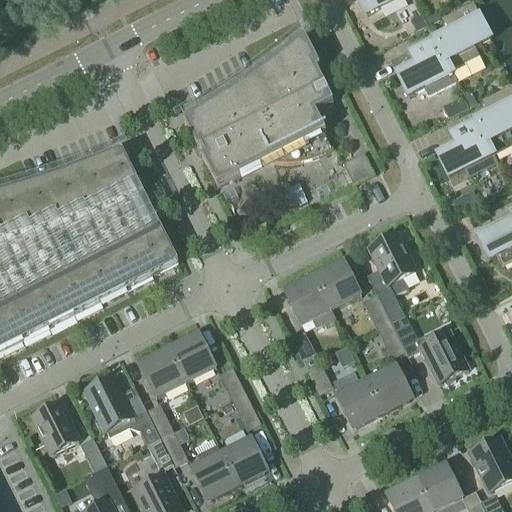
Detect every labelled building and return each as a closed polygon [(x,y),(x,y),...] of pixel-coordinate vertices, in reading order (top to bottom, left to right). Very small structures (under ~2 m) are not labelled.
[(405,0),(356,0),(367,19),(405,0)] [(474,52),(490,44),(473,9),(447,22),(454,34),(434,44),(450,74),(450,73),(478,59),(474,52)] [(328,157),(333,153),(331,154),(314,119),(316,118),(316,117),(333,108),(317,75),(320,73),(305,42),(258,78),(234,95),(209,111),(184,125),(198,155),(202,153),(204,157),(205,160),(202,162),(217,192),(253,175),(251,171),(272,161),(275,167),(273,167),(279,168),(285,168),(288,168),(294,168),(300,167),(306,166),(312,164),(315,163),(317,162),(323,159),(328,157)] [(456,86),(450,73),(450,74),(434,44),(414,54),(420,67),(396,78),(408,101),(424,93),(428,100),(456,86)] [(511,91),(488,103),(495,116),(475,125),(487,148),(487,147),(494,160),(511,150),(511,91)] [(494,160),(487,147),(487,148),(475,125),(455,136),(461,148),(437,160),(448,182),(465,174),(469,182),(497,167),(494,160)] [(138,201),(143,198),(122,157),(95,169),(68,179),(40,189),(12,197),(0,200),(0,358),(178,269),(157,226),(152,228),(138,201)] [(353,189),(373,179),(363,158),(343,169),(353,189)] [(502,230),(478,241),(489,264),(499,259),(504,270),(511,266),(511,208),(496,217),(502,230)] [(403,284),(415,278),(397,241),(369,255),(390,295),(377,302),(391,329),(405,322),(394,301),(408,294),(403,284)] [(352,283),(349,285),(341,270),(314,283),(331,316),(361,301),(352,283)] [(335,323),(331,316),(314,283),(287,297),(295,312),(292,314),(300,331),(313,325),(317,332),(335,323)] [(378,336),(391,330),(377,302),(364,308),(378,336)] [(406,322),(391,330),(404,356),(408,363),(421,356),(420,353),(420,352),(416,345),(417,345),(406,322)] [(392,363),(405,357),(391,330),(378,336),(392,363)] [(417,345),(416,345),(420,352),(420,353),(421,356),(439,390),(444,388),(446,390),(455,385),(455,382),(468,376),(449,338),(445,331),(417,345)] [(302,367),(303,367),(313,361),(315,360),(304,338),(291,345),(302,367)] [(207,356),(204,358),(196,342),(169,356),(186,389),(216,373),(207,356)] [(155,404),(186,389),(169,356),(142,369),(150,385),(147,386),(155,404)] [(308,378),(319,372),(313,361),(303,367),(308,378)] [(401,390),(405,388),(396,370),(365,386),(382,419),(409,405),(401,390)] [(319,400),(332,394),(321,371),(319,372),(308,378),(319,400)] [(233,408),(246,402),(232,374),(219,381),(233,408)] [(365,386),(359,389),(353,377),(333,387),(339,399),(335,401),(344,418),(347,417),(355,432),(382,419),(365,386)] [(143,410),(130,417),(113,383),(110,385),(106,384),(100,387),(99,390),(85,398),(104,437),(106,436),(110,443),(129,434),(140,438),(147,451),(160,445),(143,410)] [(247,436),(260,429),(246,402),(233,408),(247,436)] [(51,460),(78,447),(60,410),(33,424),(51,460)] [(160,445),(173,438),(159,411),(147,417),(160,445)] [(174,472),(187,466),(173,438),(160,445),(174,472)] [(256,462),(260,460),(251,443),(221,458),(237,491),(264,478),(256,462)] [(94,478),(107,472),(93,444),(80,451),(94,478)] [(499,444),(494,447),(493,444),(483,449),(484,452),(470,459),(489,498),(511,487),(511,463),(509,464),(499,444)] [(161,478),(174,472),(160,445),(147,451),(161,478)] [(237,491),(221,458),(217,450),(196,460),(200,468),(190,473),(199,491),(202,489),(210,505),(237,491)] [(121,501),(119,497),(107,472),(85,483),(99,511),(97,511),(111,511),(109,507),(121,501)] [(454,487),(451,488),(443,473),(416,486),(428,511),(482,511),(475,497),(463,503),(454,487)] [(142,511),(178,511),(163,481),(135,496),(142,511)] [(428,511),(416,486),(389,500),(395,511),(428,511)] [(483,511),(500,511),(495,500),(481,507),(483,511)]
